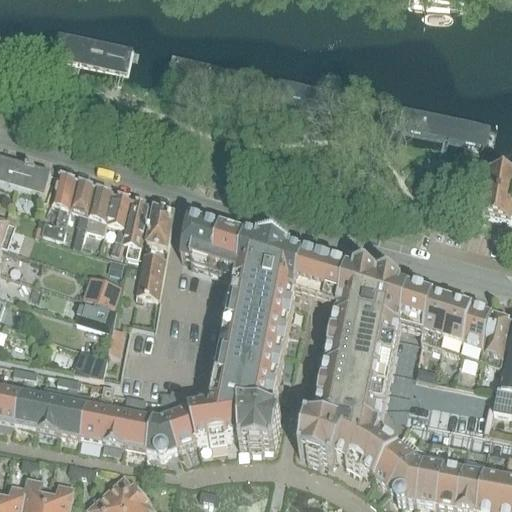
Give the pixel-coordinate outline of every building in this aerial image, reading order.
[(132,51),(57,35),(52,61),(127,77),(132,51)] [(241,73),(172,60),(167,85),(236,99),(241,73)] [(369,104),(279,84),(275,106),(365,126),(369,104)] [(492,131),(404,111),(400,132),(488,152),(492,131)] [(0,189),(45,203),(52,180),(0,164),(0,189)] [(511,226),(511,180),(490,177),(482,222),(511,227),(511,226)] [(56,244),(64,246),(71,217),(79,188),(59,181),(52,211),(62,214),(57,231),(45,228),(42,239),(56,244)] [(97,194),(79,188),(71,217),(80,220),(77,232),(78,232),(73,253),(81,255),(86,239),(87,233),(89,223),(97,194)] [(97,194),(89,223),(87,233),(86,239),(104,243),(104,241),(107,230),(116,200),(97,194)] [(119,262),(123,249),(123,248),(135,207),(116,200),(107,230),(114,232),(119,234),(111,260),(119,262)] [(141,255),(150,212),(135,207),(123,248),(123,249),(130,252),(127,264),(138,266),(141,255)] [(176,219),(155,213),(148,250),(169,256),(176,219)] [(190,224),(182,265),(236,283),(213,400),(211,412),(189,415),(197,450),(210,448),(211,452),(227,449),(227,445),(240,443),(240,455),(250,455),(250,459),(252,459),(262,459),(265,460),(265,455),(275,456),(282,422),(279,421),(280,414),(274,413),(275,410),(279,393),(278,392),(280,384),(281,384),(284,366),(283,365),(285,357),(286,357),(290,338),(289,338),(290,330),(291,330),(295,311),(294,311),(295,309),(301,311),(302,304),(303,304),(310,306),(323,311),(332,271),(331,271),(331,269),(311,262),(311,263),(292,257),(293,253),(258,242),(256,245),(190,224)] [(0,252),(2,253),(10,230),(0,227),(0,252)] [(144,262),(137,301),(144,303),(161,306),(167,266),(152,263),(144,262)] [(113,266),(109,277),(122,281),(125,269),(113,266)] [(306,427),(300,461),(309,465),(308,468),(310,469),(320,472),(320,473),(322,473),(323,470),(332,473),(337,464),(349,470),(347,473),(361,482),(363,479),(374,487),(398,456),(379,441),(398,346),(405,348),(407,337),(423,343),(431,302),(430,302),(430,301),(417,296),(401,292),(403,288),(389,284),(388,286),(380,283),(380,281),(355,273),(354,276),(340,272),(331,269),(331,271),(332,271),(323,311),(332,314),(331,321),(337,323),(334,338),(332,338),(329,357),(330,357),(324,388),(323,387),(319,406),(320,406),(317,421),(311,420),(309,428),(306,427)] [(104,288),(96,311),(115,317),(123,294),(104,288)] [(423,343),(422,349),(442,356),(451,307),(442,304),(442,305),(434,304),(434,302),(430,301),(430,302),(431,302),(423,343)] [(83,307),(77,328),(96,334),(112,339),(113,339),(114,334),(117,318),(115,317),(96,311),(83,307)] [(451,307),(442,356),(462,362),(471,314),(451,307)] [(471,314),(462,362),(482,369),(492,320),(471,314)] [(492,320),(482,369),(502,375),(511,327),(492,320)] [(124,336),(114,334),(113,339),(109,360),(120,362),(124,336)] [(511,335),(504,375),(495,421),(511,423),(511,335)] [(91,357),(105,361),(110,349),(95,344),(91,357)] [(108,366),(82,357),(74,380),(104,385),(108,366)] [(15,374),(13,382),(25,384),(26,376),(15,374)] [(26,376),(25,384),(36,386),(38,378),(26,376)] [(59,382),(57,390),(69,392),(70,385),(59,382)] [(70,385),(69,392),(80,395),(82,387),(70,385)] [(0,393),(0,429),(15,432),(22,398),(0,393)] [(44,402),(37,437),(59,441),(68,397),(45,393),(43,402),(44,402)] [(171,400),(170,404),(182,406),(184,399),(172,396),(171,400)] [(68,397),(59,441),(81,445),(89,406),(90,407),(91,402),(68,397)] [(22,398),(15,432),(37,437),(44,402),(43,402),(22,398)] [(163,398),(161,410),(168,412),(170,404),(171,400),(163,398)] [(127,402),(125,414),(132,415),(133,411),(135,403),(127,402)] [(135,403),(133,411),(145,414),(147,406),(135,403)] [(89,406),(81,445),(102,450),(110,411),(112,411),(113,406),(100,404),(99,408),(90,407),(89,406)] [(110,411),(102,450),(125,454),(132,420),(133,420),(134,415),(132,415),(125,414),(112,411),(110,411)] [(189,415),(168,423),(179,456),(197,450),(189,415)] [(132,420),(125,454),(147,458),(154,424),(133,420),(132,420)] [(154,424),(147,458),(157,460),(158,462),(160,463),(162,464),(165,464),(166,463),(168,461),(168,460),(179,456),(168,423),(160,425),(154,424)] [(398,456),(374,487),(389,499),(415,469),(419,459),(405,448),(398,456)] [(415,469),(389,499),(397,505),(397,507),(397,508),(398,510),(399,511),(401,511),(402,511),(404,511),(406,511),(407,510),(417,511),(425,473),(430,464),(419,459),(415,469)] [(31,475),(33,466),(24,464),(22,473),(31,475)] [(425,473),(417,511),(438,511),(445,477),(446,468),(430,464),(425,473)] [(42,468),(33,466),(31,475),(40,477),(42,468)] [(80,472),(71,470),(69,479),(78,481),(80,472)] [(465,481),(458,511),(479,511),(485,485),(487,475),(467,471),(465,481)] [(89,474),(80,472),(78,481),(87,482),(89,474)] [(96,484),(97,475),(89,474),(87,482),(96,484)] [(445,477),(438,511),(458,511),(465,481),(445,477)] [(47,511),(49,502),(42,500),(45,487),(28,484),(26,494),(21,511),(47,511)] [(133,494),(125,485),(107,502),(116,511),(148,511),(146,509),(147,509),(134,494),(133,494)] [(485,485),(479,511),(500,511),(505,489),(485,485)] [(511,511),(511,490),(505,489),(500,511),(511,511)] [(56,503),(49,502),(47,511),(71,511),(74,501),(73,500),(75,493),(59,490),(56,503)] [(21,511),(26,494),(12,492),(10,504),(3,503),(0,511),(21,511)] [(211,498),(202,496),(200,505),(209,507),(211,498)] [(218,509),(220,500),(211,498),(209,507),(218,509)] [(116,511),(107,502),(95,511),(116,511)]
